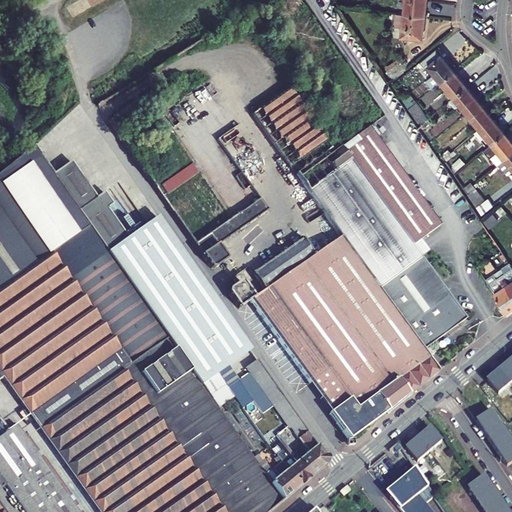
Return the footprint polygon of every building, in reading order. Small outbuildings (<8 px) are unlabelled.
[(423,0),(405,0),(404,13),(426,16),(427,0),(423,0)] [(404,13),(401,36),(423,39),(426,16),(404,13)] [(426,80),(433,89),(441,82),(455,71),(441,55),(437,50),(421,62),(426,68),(428,66),(434,73),(426,80)] [(394,80),(407,70),(401,63),(389,72),(394,80)] [(441,82),(454,97),(467,86),(455,71),(441,82)] [(460,105),(467,113),(480,102),(467,86),(454,97),(449,101),(455,109),(460,105)] [(289,88),(253,113),(308,191),(350,161),(340,148),(334,153),(289,88)] [(408,104),(410,107),(416,102),(414,99),(408,104)] [(409,109),(418,122),(419,121),(422,124),(428,119),(416,102),(410,107),(409,109)] [(467,113),(479,128),(493,117),(480,102),(467,113)] [(479,128),(492,144),(505,133),(493,117),(479,128)] [(422,124),(424,127),(430,122),(428,119),(422,124)] [(340,237),(428,358),(435,353),(430,346),(465,319),(420,258),(412,246),(419,241),(440,226),(377,138),(381,135),(373,124),(340,148),(350,161),(308,191),(340,237)] [(505,159),(511,153),(511,140),(505,133),(492,144),(484,151),(490,158),(498,151),(505,159)] [(157,218),(127,239),(106,209),(111,205),(103,193),(96,199),(70,163),(53,175),(33,147),(0,174),(0,379),(2,378),(90,501),(97,511),(267,511),(234,465),(250,454),(218,408),(201,385),(217,374),(228,366),(249,351),(157,218)] [(442,154),(445,157),(451,153),(448,149),(442,154)] [(445,157),(447,161),(453,156),(451,153),(445,157)] [(511,153),(505,159),(499,164),(506,173),(511,167),(511,153)] [(169,193),(200,171),(193,162),(162,184),(169,193)] [(468,194),(482,215),(493,205),(489,198),(485,201),(473,186),(467,190),(470,193),(468,194)] [(236,233),(268,211),(259,199),(228,221),(236,233)] [(498,209),(504,215),(507,212),(502,207),(498,209)] [(508,229),(511,225),(511,222),(505,214),(500,219),(508,229)] [(228,221),(208,235),(217,247),(236,233),(228,221)] [(217,247),(208,235),(194,245),(210,269),(213,269),(226,260),(217,247)] [(253,299),(249,302),(330,413),(329,414),(348,441),(386,412),(387,414),(438,372),(428,358),(340,237),(314,256),(264,291),(258,295),(253,299)] [(252,274),(264,291),(314,256),(302,239),(252,274)] [(420,258),(428,253),(419,241),(412,246),(420,258)] [(511,292),(511,266),(510,263),(497,271),(511,292)] [(486,279),(509,313),(511,310),(511,292),(497,271),(486,279)] [(253,299),(241,282),(228,291),(227,293),(238,309),(249,302),(253,299)] [(249,373),(249,374),(260,366),(256,360),(245,368),(249,373)] [(511,362),(511,361),(499,371),(510,384),(511,382),(511,362)] [(264,371),(260,366),(249,374),(253,379),(264,371)] [(268,377),(264,371),(253,379),(257,384),(268,377)] [(499,371),(487,381),(498,394),(503,390),(506,394),(511,389),(511,386),(510,384),(499,371)] [(251,390),(258,386),(257,384),(253,379),(249,374),(249,373),(242,378),(251,390)] [(218,408),(233,397),(227,388),(217,374),(201,385),(218,408)] [(272,382),(268,377),(257,384),(258,386),(261,390),(272,382)] [(250,397),(238,381),(227,388),(233,397),(239,405),(250,397)] [(275,387),(272,382),(261,390),(264,395),(275,387)] [(279,393),(275,387),(264,395),(268,400),(279,393)] [(283,398),(279,393),(268,400),(272,406),(283,398)] [(252,401),(250,397),(239,405),(242,409),(252,401)] [(287,404),(283,398),(272,406),(276,411),(287,404)] [(498,398),(494,402),(502,411),(506,407),(498,398)] [(291,409),(287,404),(276,411),(280,417),(291,409)] [(295,414),(291,409),(280,417),(284,422),(295,414)] [(477,422),(507,467),(511,463),(511,443),(511,442),(511,440),(511,439),(503,426),(501,428),(491,412),(477,422)] [(300,421),(295,414),(284,422),(288,428),(289,429),(290,428),(300,421)] [(77,511),(75,508),(22,434),(16,426),(9,431),(0,418),(0,478),(6,487),(23,511),(77,511)] [(307,431),(300,421),(290,428),(298,439),(308,453),(297,462),(311,478),(325,466),(326,458),(317,445),(307,431)] [(442,437),(434,426),(430,429),(439,440),(442,437)] [(439,440),(430,429),(418,439),(429,452),(438,463),(444,458),(435,447),(441,442),(439,440)] [(22,434),(75,508),(79,505),(45,458),(44,458),(25,432),(22,434)] [(429,452),(418,439),(406,449),(417,462),(422,458),(433,471),(440,466),(438,463),(429,452)] [(286,448),(281,442),(278,444),(284,451),(286,448)] [(297,462),(286,448),(284,451),(278,444),(275,447),(278,452),(280,453),(280,454),(276,457),(280,462),(300,486),(311,478),(297,462)] [(253,458),(250,454),(234,465),(267,511),(269,511),(283,501),(258,464),(253,458)] [(262,461),(257,455),(253,458),(258,464),(262,461)] [(454,469),(444,458),(438,463),(440,466),(447,474),(454,469)] [(300,486),(280,462),(270,470),(263,460),(262,461),(258,464),(283,501),(300,486)] [(447,474),(440,466),(433,471),(440,480),(447,474)] [(387,494),(401,511),(430,511),(425,505),(434,497),(432,494),(416,470),(387,494)] [(507,511),(484,478),(469,489),(484,511),(507,511)] [(348,487),(340,493),(344,498),(351,492),(348,487)]
